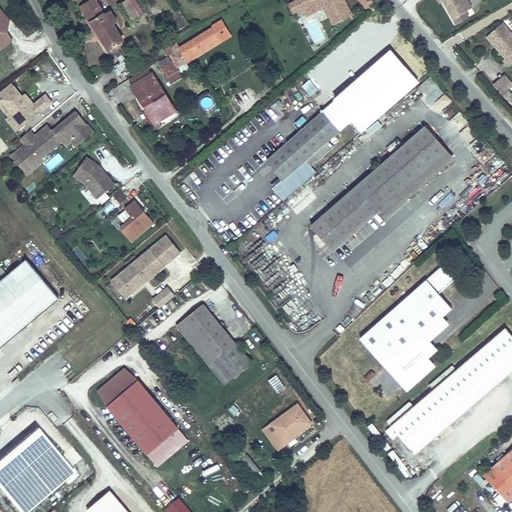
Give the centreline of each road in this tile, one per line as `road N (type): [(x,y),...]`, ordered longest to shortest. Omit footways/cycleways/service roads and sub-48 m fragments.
road 1 (unknown): [(405,46),(332,92),(226,183),(217,199),(238,208),(275,195),(326,160)]
road 2 (residential): [(209,244),(413,511)]
road 3 (residential): [(30,0),(209,244)]
road 4 (residential): [(390,0),(511,138)]
road 5 (unknown): [(400,495),(511,405)]
